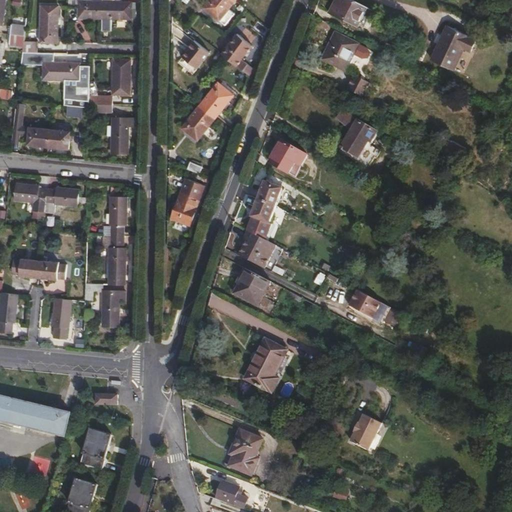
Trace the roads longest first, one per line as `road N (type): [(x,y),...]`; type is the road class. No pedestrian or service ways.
road 1 (tertiary): [(153,368),(174,350),(303,0)]
road 2 (unclassified): [(153,368),(155,177)]
road 3 (unclassified): [(155,177),(154,4)]
road 4 (residential): [(0,160),(155,177)]
road 5 (residential): [(0,355),(153,368)]
